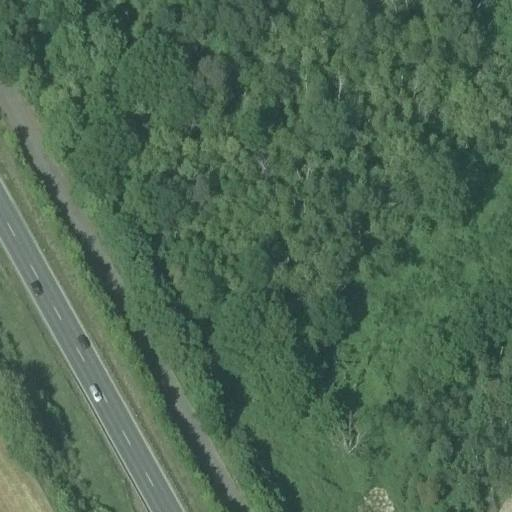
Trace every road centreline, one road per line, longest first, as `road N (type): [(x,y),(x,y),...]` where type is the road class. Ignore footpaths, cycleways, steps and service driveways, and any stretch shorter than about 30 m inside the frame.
road 1 (unclassified): [(232,511),(0,92)]
road 2 (secondary): [(0,213),(164,511)]
